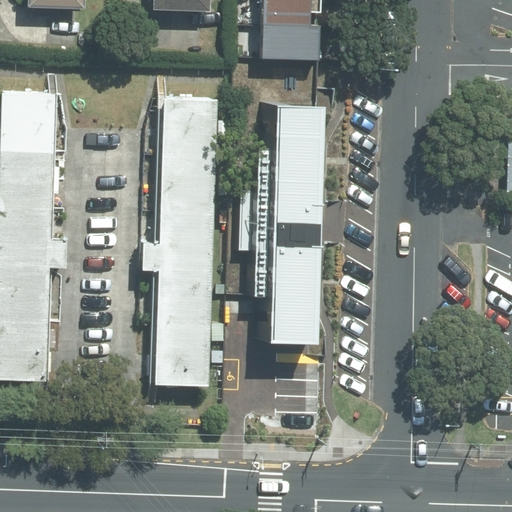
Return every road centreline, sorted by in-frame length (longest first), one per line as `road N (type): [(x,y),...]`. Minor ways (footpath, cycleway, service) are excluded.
road 1 (residential): [(429,0),(416,503)]
road 2 (tertiary): [(416,503),(0,490)]
